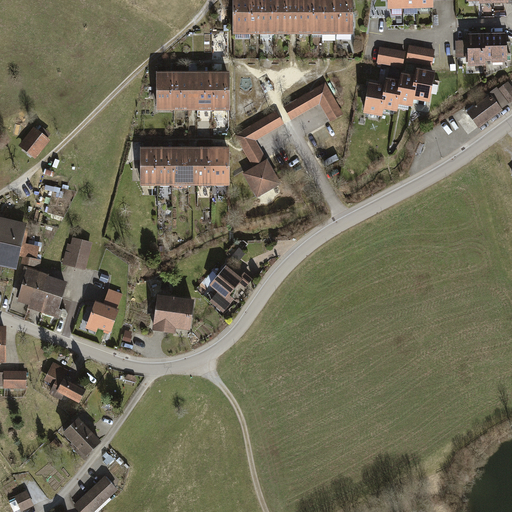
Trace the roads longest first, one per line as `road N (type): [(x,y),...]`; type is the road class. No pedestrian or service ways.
road 1 (residential): [(345,220),(301,250),(235,334),(199,364),(133,368),(0,318)]
road 2 (track): [(0,196),(212,0)]
road 3 (residential): [(511,122),(345,220)]
road 4 (track): [(199,364),(241,418),(265,511)]
road 5 (unclassified): [(384,39),(511,25)]
